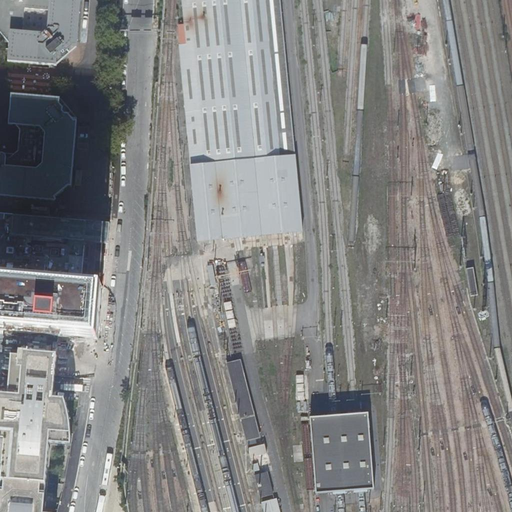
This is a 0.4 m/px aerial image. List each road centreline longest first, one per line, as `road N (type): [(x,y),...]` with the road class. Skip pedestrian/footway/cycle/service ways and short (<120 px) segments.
road 1 (residential): [(107,389),(138,115),(138,0)]
road 2 (residential): [(84,511),(107,389)]
